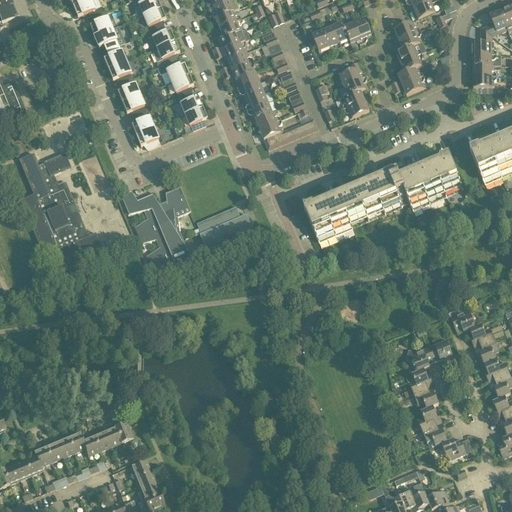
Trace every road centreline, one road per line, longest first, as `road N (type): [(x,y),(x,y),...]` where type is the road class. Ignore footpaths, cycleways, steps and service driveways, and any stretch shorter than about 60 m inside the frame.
road 1 (residential): [(229,129),(134,169),(80,40),(47,17),(38,0)]
road 2 (residential): [(229,129),(175,0)]
